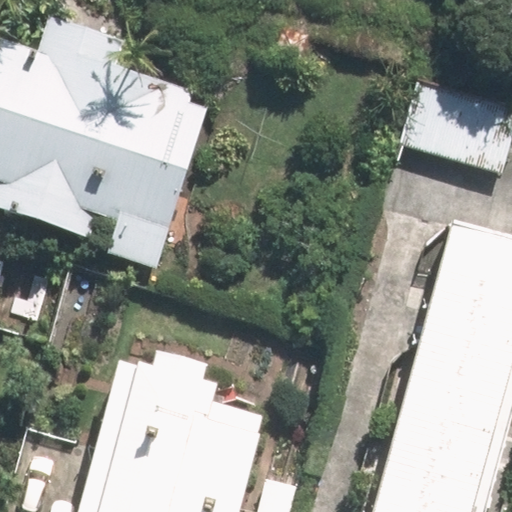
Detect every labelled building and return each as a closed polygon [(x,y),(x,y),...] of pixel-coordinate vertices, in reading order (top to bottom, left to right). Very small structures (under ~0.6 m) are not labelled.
[(0,209),(167,261),(219,94),(166,77),(187,12),(148,0),(63,0),(49,44),(0,28),(0,179),(4,181),(0,193),(0,209)] [(511,173),(511,109),(406,87),(391,159),(510,184),(511,173)] [(499,511),(511,465),(511,239),(446,223),(370,511),(499,511)] [(0,309),(23,234),(0,226),(0,309)] [(292,511),(306,464),(271,454),(288,391),(228,374),(233,354),(173,338),(167,357),(142,350),(97,511),(292,511)]
